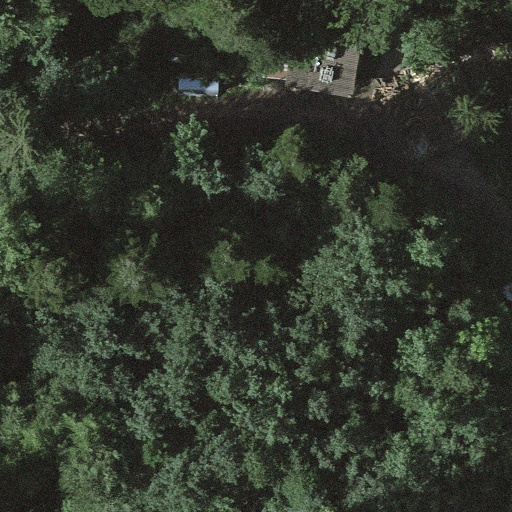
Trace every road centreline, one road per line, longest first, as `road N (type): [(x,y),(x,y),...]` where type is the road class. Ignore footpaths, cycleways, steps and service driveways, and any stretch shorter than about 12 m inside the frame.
road 1 (track): [(0,142),(220,109),(431,123)]
road 2 (track): [(368,0),(431,123),(511,227)]
